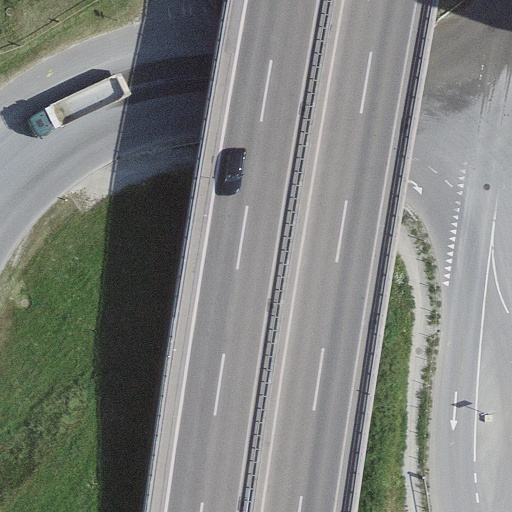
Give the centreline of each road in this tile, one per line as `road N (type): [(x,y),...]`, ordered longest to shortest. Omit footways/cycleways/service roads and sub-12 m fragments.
road 1 (unclassified): [(2,184),(70,129),(180,90),(294,90),(511,130)]
road 2 (motorway): [(297,511),(378,0)]
road 3 (motorway): [(279,0),(202,511)]
